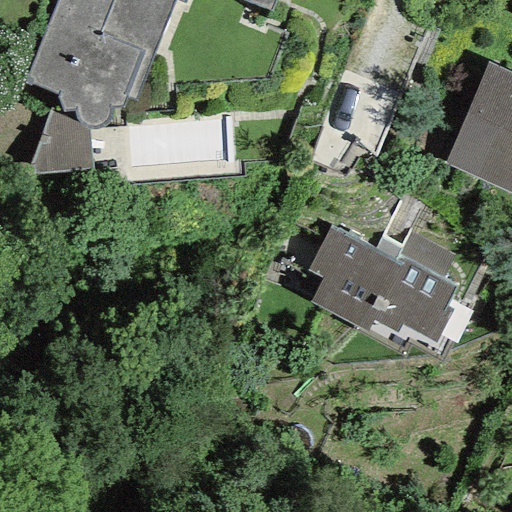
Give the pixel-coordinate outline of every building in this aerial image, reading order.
[(57,0),(28,73),(32,86),(57,96),(61,111),(72,110),(73,115),(76,122),(85,128),(95,128),(100,127),(107,119),(109,108),(121,107),(124,97),(133,102),(172,0),(183,4),(184,0),(244,0),(269,10),(272,0),(57,0)] [(511,72),(487,62),(443,163),(511,192),(511,72)] [(221,161),(219,110),(142,112),(144,164),(221,161)] [(74,123),(48,112),(24,176),(90,172),(89,132),(74,123)] [(394,263),(328,229),(306,271),(322,279),(309,304),(406,356),(411,346),(438,360),(461,315),(452,310),(445,307),(455,287),(441,279),(454,254),(409,233),(397,257),(394,263)]
